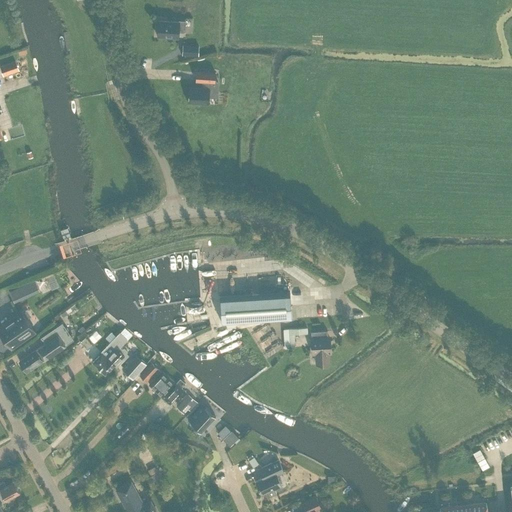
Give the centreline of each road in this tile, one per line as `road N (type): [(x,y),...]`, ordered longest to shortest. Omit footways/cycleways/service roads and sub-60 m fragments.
road 1 (unclassified): [(177,215),(264,214),(298,229),(511,382)]
road 2 (unclassified): [(177,215),(166,166),(128,113),(96,0)]
road 3 (unclassified): [(0,271),(177,215)]
